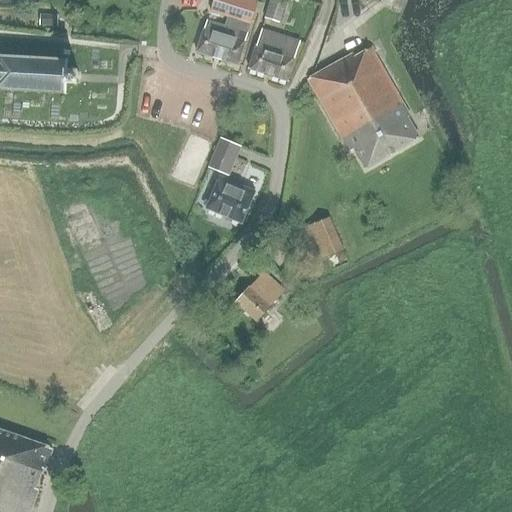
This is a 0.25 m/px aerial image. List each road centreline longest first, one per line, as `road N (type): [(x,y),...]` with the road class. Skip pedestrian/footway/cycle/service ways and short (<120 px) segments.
road 1 (residential): [(283,104),(277,170),(261,218),(105,391),(72,440),(45,511)]
road 2 (residential): [(166,0),(162,36),(173,59),(283,104)]
